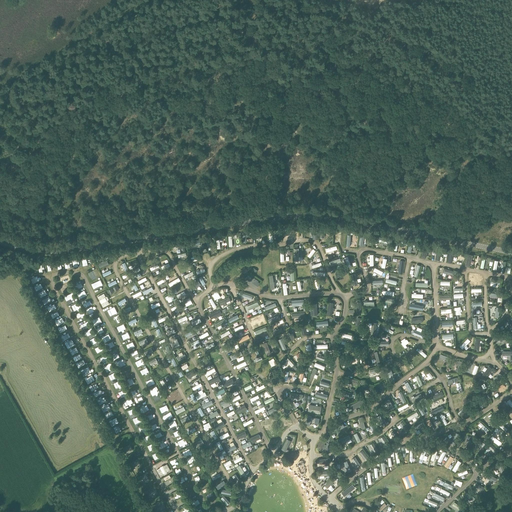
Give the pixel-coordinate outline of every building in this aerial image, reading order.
[(310,257),(315,251),(313,249),(309,253),(308,252),(306,255),(310,257)] [(248,275),(243,281),(256,289),(260,283),(258,282),(259,281),(254,278),(253,279),(248,275)] [(170,286),(180,281),(179,278),(168,283),(170,286)] [(198,281),(190,286),(193,289),(195,288),(196,289),(198,288),(197,287),(201,284),(198,281)] [(104,293),(97,297),(100,301),(99,302),(100,303),(101,303),(103,307),(109,303),(107,300),(109,299),(107,296),(106,297),(104,293)] [(229,297),(219,301),(221,305),(223,304),(223,305),(225,304),(225,303),(231,300),(229,297)] [(409,308),(422,310),(423,306),(414,304),(414,302),(412,302),(411,304),(410,304),(409,308)] [(114,305),(107,309),(109,314),(116,310),(114,305)] [(81,307),(76,309),(78,315),(84,312),(81,307)] [(211,319),(215,317),(216,318),(218,317),(217,316),(222,314),(220,309),(209,315),(211,319)] [(263,314),(251,319),(253,323),(264,318),(263,314)] [(93,323),(100,319),(98,315),(94,317),(94,316),(90,318),(93,323)] [(224,323),(226,322),(225,319),(215,324),(217,327),(218,326),(221,325),(222,324),(223,325),(224,324),(224,323)] [(62,338),(69,335),(66,329),(59,332),(62,338)] [(413,329),(412,333),(423,338),(424,333),(413,329)] [(248,334),(238,339),(239,343),(250,338),(248,334)] [(469,344),(470,343),(469,342),(470,341),(468,338),(460,346),(463,349),(468,343),(469,344)] [(132,340),(126,342),(128,348),(134,345),(132,340)] [(394,342),(400,349),(403,347),(397,340),(394,342)] [(267,354),(271,353),(267,342),(263,344),(267,354)] [(418,349),(415,352),(422,360),(425,358),(418,349)] [(231,356),(233,359),(243,355),(241,351),(231,356)] [(303,364),(306,362),(300,352),(296,355),(303,364)] [(321,354),(318,353),(318,354),(316,358),(326,361),(327,358),(320,355),(321,354)] [(291,366),(294,364),(288,358),(286,360),(289,364),(288,365),(290,367),(291,366)] [(382,364),(385,367),(394,361),(392,358),(386,361),(385,359),(382,361),(383,364),(382,364)] [(482,373),(483,374),(482,375),(485,378),(492,368),(488,366),(485,372),(484,371),(482,373)] [(214,368),(204,372),(206,376),(216,371),(214,368)] [(395,379),(390,369),(386,371),(391,381),(395,379)] [(110,379),(118,375),(116,371),(108,375),(110,379)] [(142,376),(144,381),(152,377),(150,373),(142,376)] [(276,380),(277,379),(276,377),(275,377),(273,373),(269,375),(274,384),(277,383),(276,380)] [(499,373),(494,380),(497,383),(502,375),(499,373)] [(415,377),(419,386),(423,385),(418,375),(415,377)] [(232,379),(223,383),(225,387),(234,382),(232,379)] [(477,384),(482,394),(485,392),(484,389),(481,385),(480,382),(477,384)] [(503,384),(494,390),(496,393),(505,387),(503,384)] [(338,393),(350,397),(351,393),(339,389),(338,393)] [(398,393),(403,403),(406,401),(401,391),(398,393)] [(441,391),(438,393),(437,392),(435,393),(435,394),(431,396),(433,400),(443,395),(441,391)] [(393,405),(389,399),(386,401),(391,410),(394,408),(393,406),(393,405)] [(350,406),(352,410),(363,404),(361,400),(350,406)] [(148,407),(145,402),(138,405),(141,411),(148,407)] [(160,410),(167,407),(165,402),(158,405),(160,410)] [(463,403),(456,410),(458,412),(465,406),(463,403)] [(126,407),(128,413),(136,409),(134,404),(126,407)] [(307,406),(306,410),(308,410),(308,412),(321,414),(322,406),(310,404),(309,407),(307,406)] [(420,404),(417,406),(422,415),(425,413),(420,404)] [(244,405),(241,407),(240,406),(238,407),(239,408),(236,409),(238,413),(246,409),(244,405)] [(444,409),(442,405),(431,411),(433,414),(444,409)] [(268,411),(270,414),(279,409),(278,406),(268,411)] [(105,416),(112,412),(109,407),(103,411),(105,416)] [(131,416),(133,421),(141,417),(138,412),(131,416)] [(419,415),(417,412),(408,417),(409,420),(419,415)] [(378,416),(382,425),(386,424),(382,414),(378,416)] [(442,414),(439,416),(445,425),(447,424),(444,418),(445,417),(444,415),(443,416),(442,414)] [(490,421),(492,423),(493,422),(494,423),(496,421),(491,414),(488,416),(492,420),(490,421)] [(272,418),(269,420),(274,430),(278,428),(272,418)] [(434,429),(429,419),(426,421),(431,431),(434,429)] [(148,423),(150,428),(157,425),(155,420),(148,423)] [(136,425),(139,430),(146,427),(143,421),(136,425)] [(214,424),(215,425),(214,426),(216,430),(225,425),(222,421),(218,423),(217,424),(216,423),(214,424)] [(187,431),(196,425),(195,422),(186,428),(187,431)] [(403,422),(400,424),(406,433),(409,431),(403,422)] [(424,422),(413,427),(415,431),(426,426),(424,422)] [(481,429),(483,431),(484,430),(486,433),(489,430),(481,422),(478,425),(482,428),(481,429)] [(500,422),(498,424),(505,431),(507,429),(500,422)] [(334,433),(344,427),(343,424),(333,429),(334,433)] [(245,431),(237,435),(239,439),(244,437),(244,438),(247,436),(246,435),(247,435),(245,431)] [(251,438),(252,442),(253,442),(253,443),(256,442),(255,441),(261,438),(259,434),(251,438)] [(350,439),(349,435),(338,440),(340,444),(350,439)] [(384,436),(380,438),(385,446),(388,443),(384,436)] [(466,447),(471,449),(474,438),(470,436),(466,447)] [(492,436),(490,440),(499,446),(502,443),(492,436)] [(328,440),(324,437),(317,446),(321,449),(328,440)] [(291,441),(287,439),(282,449),(286,451),(291,441)] [(373,443),(369,445),(374,453),(378,450),(373,443)] [(492,445),(489,448),(495,454),(498,451),(492,445)] [(363,450),(359,452),(364,460),(368,458),(363,450)] [(443,451),(438,461),(441,462),(446,452),(443,451)] [(445,466),(447,468),(454,458),(451,456),(445,466)] [(357,469),(361,467),(355,457),(351,459),(357,469)] [(459,466),(460,467),(461,464),(460,464),(461,462),(458,460),(452,470),(456,472),(459,466)] [(167,464),(157,469),(160,475),(170,470),(167,464)] [(237,467),(242,476),(246,474),(240,465),(237,467)] [(486,472),(483,477),(487,479),(495,482),(497,478),(486,472)] [(235,474),(232,476),(238,484),(241,482),(235,474)] [(332,486),(333,484),(332,483),(335,480),(332,477),(325,485),(328,488),(331,485),(332,486)] [(216,486),(218,489),(226,484),(224,481),(216,486)] [(475,487),(481,490),(480,491),(483,492),(484,491),(484,492),(486,488),(477,483),(475,487)] [(344,496),(355,487),(354,485),(352,484),(341,492),(344,496)] [(435,493),(433,496),(443,501),(445,498),(435,493)] [(221,498),(227,505),(230,502),(224,496),(221,498)] [(383,499),(375,506),(377,508),(385,501),(383,499)] [(153,504),(155,509),(165,504),(163,500),(157,503),(156,502),(153,504)] [(463,508),(455,502),(452,505),(461,511),(463,508)] [(384,503),(378,509),(380,511),(386,505),(384,503)]
